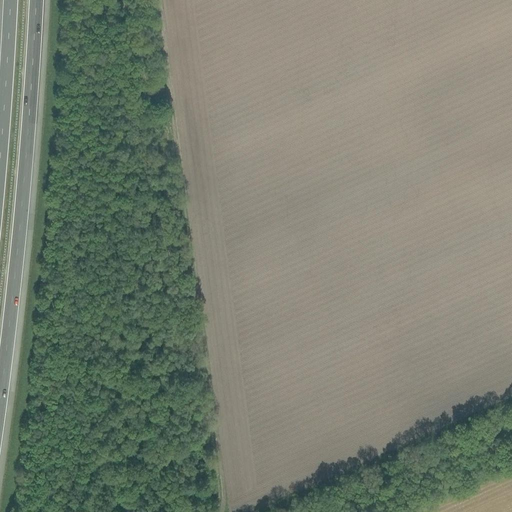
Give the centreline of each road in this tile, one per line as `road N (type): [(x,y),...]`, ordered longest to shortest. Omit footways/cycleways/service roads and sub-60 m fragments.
road 1 (motorway): [(0,406),(26,182),(36,0)]
road 2 (motorway): [(9,0),(0,123)]
